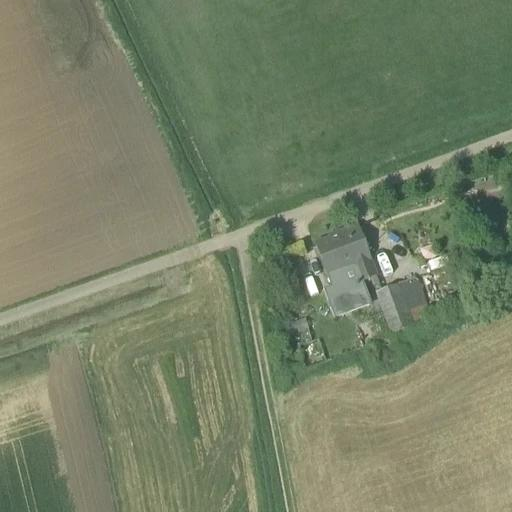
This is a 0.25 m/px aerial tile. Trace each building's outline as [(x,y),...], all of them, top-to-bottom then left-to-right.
[(330,291),(332,297),(359,287),(358,286),(361,285),(376,280),(367,257),(371,256),(366,243),(362,244),(357,229),(328,240),(329,244),(315,249),(330,291)] [(431,249),(419,253),(423,265),(435,261),(431,249)] [(414,282),(396,289),(409,323),(420,318),(419,315),(428,312),(417,284),(414,282)] [(330,291),(324,293),(334,320),(369,307),(361,285),(358,286),(359,287),(332,297),(330,291)] [(376,296),(391,338),(411,330),(409,323),(396,289),(376,296)] [(409,323),(411,330),(423,327),(420,318),(409,323)] [(281,330),(285,341),(308,333),(304,322),(281,330)]
